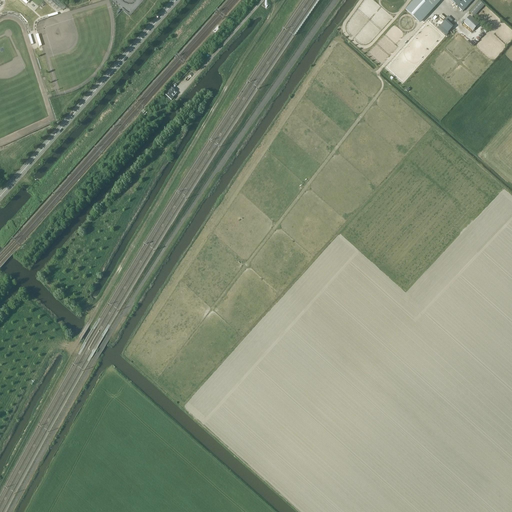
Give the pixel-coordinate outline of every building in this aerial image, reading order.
[(414,0),(406,10),(419,22),(439,0),(414,0)] [(450,0),(464,13),(475,0),(450,0)] [(480,0),(470,12),(474,16),(485,5),(480,0)] [(446,19),(438,28),(446,35),(454,27),(446,19)] [(171,100),(173,98),(171,95),(173,93),(175,91),(171,87),(165,95),(171,100)]
